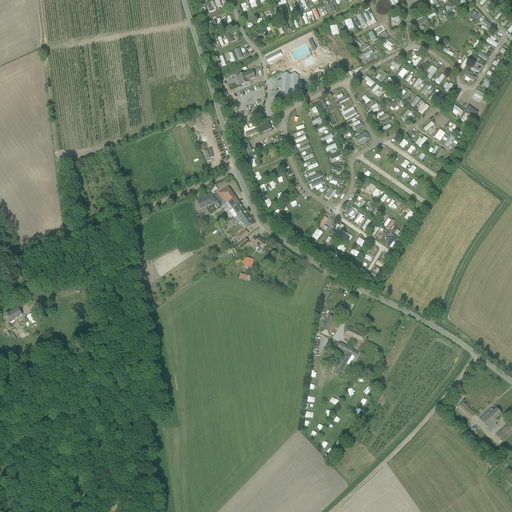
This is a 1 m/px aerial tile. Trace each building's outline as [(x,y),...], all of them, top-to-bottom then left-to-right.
[(297,0),(296,0),(301,11),(308,9),(303,0),(297,0)] [(315,8),(311,10),(316,21),(320,19),(315,8)] [(361,14),(357,15),(362,26),(366,24),(361,14)] [(484,20),(481,24),(489,29),(492,25),(484,20)] [(373,41),(377,40),(372,31),(368,33),(373,41)] [(380,40),(388,35),(385,31),(378,36),(380,40)] [(486,41),(496,47),(498,44),(488,38),(486,41)] [(370,56),(374,53),(372,50),(364,55),(366,59),(370,57),(370,56)] [(282,56),(280,51),(265,59),(268,63),(282,56)] [(467,65),(470,60),(467,58),(462,66),(464,67),(466,65),(467,65)] [(495,61),(493,64),(501,70),(504,67),(495,61)] [(431,72),(428,76),(430,78),(437,70),(432,67),(429,71),(431,72)] [(252,70),(241,75),(236,77),(238,81),(236,82),(239,81),(240,86),(249,83),(248,80),(250,79),(250,80),(255,78),(252,70)] [(286,73),(281,75),(281,80),(277,82),(277,87),(281,90),(281,95),(285,97),(289,95),(293,98),(297,95),(298,91),(302,88),(302,83),(298,81),(298,76),(294,73),(290,76),(286,73)] [(439,85),(445,76),(441,74),(436,82),(439,85)] [(367,77),(365,80),(373,85),(375,82),(367,77)] [(488,88),(492,82),(486,79),(482,85),(488,88)] [(446,88),(444,90),(447,92),(452,86),(447,82),(443,86),(446,88)] [(406,90),(401,98),(405,100),(410,92),(406,90)] [(437,90),(429,97),(432,101),(441,94),(437,90)] [(339,103),(349,99),(347,95),(338,99),(339,103)] [(414,107),(420,99),(417,96),(410,105),(414,107)] [(323,99),(319,101),(324,110),(328,108),(323,99)] [(398,99),(391,107),(394,109),(401,101),(398,99)] [(374,113),(381,109),(377,103),(371,107),(374,113)] [(346,119),(357,114),(353,107),(343,112),(346,119)] [(451,111),(456,115),(459,111),(454,107),(451,111)] [(388,116),(387,113),(384,115),(382,112),(376,116),(379,122),(388,116)] [(314,126),(322,121),(320,118),(312,122),(314,126)] [(353,124),(356,130),(364,127),(362,123),(360,124),(359,121),(353,124)] [(423,128),(425,131),(428,129),(430,132),(433,130),(431,127),(434,125),(432,122),(423,128)] [(262,133),(271,129),(268,123),(259,127),(262,133)] [(246,138),(258,134),(255,126),(248,128),(247,125),(243,127),(246,138)] [(437,140),(443,132),(439,129),(434,138),(437,140)] [(365,133),(354,139),(357,146),(369,140),(365,133)] [(327,143),(332,141),(331,138),(333,137),(332,134),(321,138),(323,142),(326,141),(327,143)] [(422,146),(427,139),(423,136),(418,143),(422,146)] [(249,141),(241,143),(245,156),(252,154),(249,141)] [(326,152),(337,147),(335,143),(325,148),(326,152)] [(393,150),(388,156),(392,159),(397,154),(393,150)] [(340,152),(330,157),(331,160),(341,155),(340,152)] [(394,178),(401,181),(402,179),(400,178),(402,172),(397,170),(394,178)] [(219,193),(222,197),(226,203),(235,197),(228,187),(219,193)] [(215,203),(211,194),(196,200),(200,209),(215,203)] [(235,197),(226,203),(231,210),(229,211),(234,218),(244,211),(235,197)] [(272,198),(266,200),(269,207),(275,205),(272,198)] [(393,204),(395,202),(392,200),(387,207),(393,211),(396,206),(393,204)] [(353,208),(350,214),(346,212),(345,214),(351,218),(356,210),(353,208)] [(249,218),(244,211),(234,218),(238,225),(241,223),(249,218)] [(408,220),(408,219),(411,221),(414,216),(412,215),(413,213),(409,211),(405,219),(408,220)] [(249,218),(241,223),(246,230),(254,224),(249,218)] [(388,218),(383,226),(390,230),(394,222),(388,218)] [(368,226),(371,221),(367,219),(362,228),(368,231),(370,227),(368,226)] [(343,227),(338,224),(334,231),(339,233),(343,227)] [(311,237),(317,241),(323,232),(317,228),(311,237)] [(245,230),(237,236),(241,240),(248,234),(245,230)] [(344,236),(350,240),(353,236),(347,232),(344,236)] [(323,246),(322,245),(320,248),(327,252),(334,240),(328,237),(323,246)] [(245,238),(237,245),(241,249),(249,243),(245,238)] [(253,238),(251,242),(250,243),(254,246),(254,245),(258,247),(256,250),(260,253),(266,244),(258,238),(257,240),(253,238)] [(362,247),(366,242),(359,238),(355,243),(362,247)] [(340,244),(336,249),(343,253),(347,249),(340,244)] [(353,248),(350,253),(356,257),(359,253),(353,248)] [(333,253),(329,259),(335,262),(338,256),(333,253)] [(26,303),(28,307),(46,295),(46,294),(48,293),(46,289),(44,291),(43,289),(29,298),(30,300),(26,303)] [(324,290),(320,297),(324,300),(328,292),(324,290)] [(4,316),(7,320),(9,324),(22,315),(18,308),(10,313),(9,312),(4,316)] [(29,321),(25,323),(28,327),(36,321),(31,313),(26,316),(29,321)] [(329,315),(327,319),(321,333),(328,337),(337,318),(329,315)] [(348,327),(346,332),(344,336),(362,344),(366,335),(359,332),(353,329),(348,327)] [(344,356),(337,368),(342,371),(346,364),(349,359),(351,355),(354,357),(355,358),(358,353),(348,348),(345,346),(342,350),(346,352),(344,356)] [(471,420),(475,415),(462,403),(457,408),(471,420)] [(491,409),(488,412),(479,420),(490,432),(497,425),(494,423),(497,421),(495,419),(501,414),(495,408),(493,410),(491,409)] [(511,426),(509,423),(505,427),(495,435),(502,442),(511,433),(511,426)]
